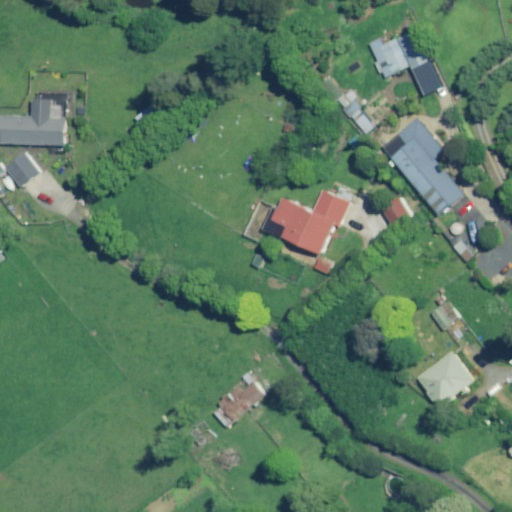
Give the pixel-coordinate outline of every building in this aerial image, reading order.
[(443,86),(419,30),(383,46),(381,40),(369,45),(384,78),(410,67),(422,95),(443,86)] [(365,115),(368,113),(356,101),(360,97),(353,88),(348,92),(339,101),(358,122),(365,115)] [(0,144),(62,146),(63,121),(50,120),(50,101),(32,101),(32,117),(0,116),(0,144)] [(161,115),(154,107),(139,119),(146,127),(161,115)] [(365,115),(358,122),(369,134),(376,127),(365,115)] [(418,119),(383,147),(438,216),(463,197),(434,161),(445,152),(418,119)] [(25,154),(6,168),(20,186),(39,172),(25,154)] [(338,225),(348,202),(323,190),(312,214),(281,200),(272,219),(286,225),(280,236),(318,253),(332,222),(338,225)] [(413,217),(401,199),(384,210),(396,228),(413,217)] [(462,242),(455,248),(473,268),(480,262),(462,242)] [(0,265),(9,260),(0,246),(0,265)] [(441,306),(432,313),(443,326),(452,319),(441,306)] [(474,380),(451,352),(417,379),(440,407),(474,380)] [(269,396),(257,381),(259,379),(252,370),(242,378),(250,387),(245,391),(241,386),(219,404),(222,409),(216,414),(228,429),(269,396)]
